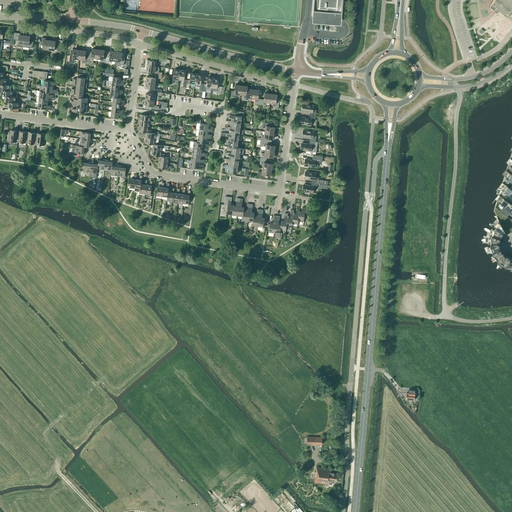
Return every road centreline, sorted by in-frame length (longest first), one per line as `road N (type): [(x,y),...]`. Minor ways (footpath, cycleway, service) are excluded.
road 1 (unclassified): [(342,511),(365,205),(375,159),(387,153)]
road 2 (primary): [(355,511),(387,153)]
road 3 (residential): [(293,87),(278,191),(149,172),(128,130)]
road 4 (unclassified): [(457,87),(445,314)]
road 5 (residential): [(293,87),(138,43)]
road 6 (tertiary): [(141,31),(296,70)]
road 7 (residential): [(128,130),(0,114)]
